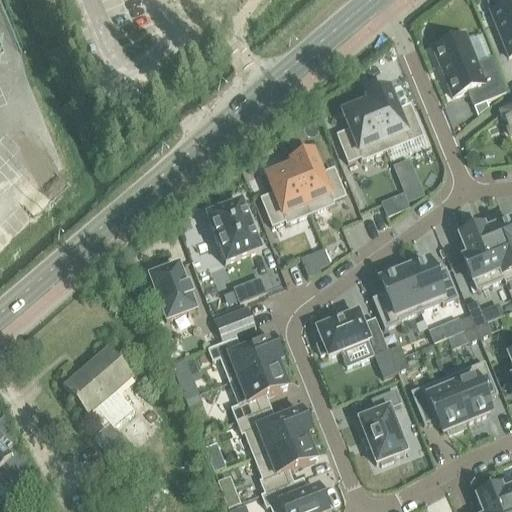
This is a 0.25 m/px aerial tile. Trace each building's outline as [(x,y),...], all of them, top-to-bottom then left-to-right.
[(511,0),(506,0),(509,7),(489,15),(508,61),(511,59),(511,0)] [(505,97),(491,63),(476,69),(464,39),(459,41),(457,38),(447,42),(448,45),(432,52),(452,102),(467,96),(473,110),(505,97)] [(422,141),(412,114),(411,114),(398,119),(388,93),(365,102),(367,106),(365,107),(385,156),(422,141)] [(385,156),(365,107),(341,117),(350,139),(337,144),(348,171),(385,156)] [(511,112),(501,117),(510,139),(511,138),(511,112)] [(345,201),(335,177),(323,183),(312,156),(289,166),(291,170),(289,171),(309,219),(333,209),(332,206),(345,201)] [(309,219),(289,171),(285,173),(284,169),(267,176),(268,179),(265,181),(274,202),(261,208),(271,232),(284,226),(285,229),(309,219)] [(259,254),(258,254),(241,208),(240,206),(238,207),(238,208),(207,220),(207,219),(205,220),(206,222),(224,267),(225,269),(227,269),(226,268),(257,256),(258,256),(260,256),(259,254)] [(511,226),(511,224),(484,236),(503,284),(502,284),(504,289),(511,285),(511,226)] [(503,284),(484,236),(482,231),(458,241),(466,261),(462,262),(475,295),(502,284),(503,284)] [(458,304),(445,273),(431,279),(426,265),(421,267),(419,264),(405,270),(406,271),(407,273),(404,274),(403,275),(420,316),(441,308),(442,310),(458,304)] [(149,281),(166,326),(194,315),(190,303),(191,302),(187,292),(186,292),(177,271),(174,272),(173,269),(161,274),(162,276),(149,281)] [(420,316),(403,275),(379,284),(385,298),(371,303),(384,334),(400,327),(399,325),(420,316)] [(265,298),(259,283),(233,294),(239,308),(265,298)] [(486,327),(476,305),(465,310),(470,321),(475,332),(486,327)] [(387,355),(374,323),(361,329),(357,317),(343,323),(342,322),(330,328),(316,334),(321,346),(315,349),(320,361),(326,359),(327,362),(367,346),(373,361),(387,355)] [(254,334),(248,320),(217,332),(222,347),(254,334)] [(475,332),(470,321),(459,325),(463,337),(475,332)] [(490,339),(486,327),(475,332),(479,343),(490,339)] [(479,343),(475,332),(463,337),(464,337),(468,348),(479,343)] [(277,368),(276,367),(281,365),(272,342),(235,357),(231,345),(207,354),(212,367),(219,364),(228,387),(277,368)] [(404,361),(399,350),(388,354),(392,366),(404,361)] [(134,416),(112,391),(128,378),(107,354),(64,391),(88,419),(90,417),(103,432),(92,442),(113,466),(131,451),(115,432),(134,416)] [(408,372),(404,361),(392,366),(397,377),(408,372)] [(483,405),(497,400),(484,367),(447,382),(466,428),(489,419),(483,405)] [(255,405),(286,392),(277,368),(228,387),(237,410),(230,413),(235,426),(259,417),(255,405)] [(466,428),(447,382),(410,397),(423,430),(437,424),(442,438),(447,436),(448,439),(463,433),(462,430),(466,428)] [(405,457),(388,412),(399,408),(394,395),(371,404),(376,417),(358,424),(375,469),(380,467),(381,470),(393,466),(392,462),(405,457)] [(200,407),(197,400),(185,405),(188,412),(200,407)] [(252,461),(305,440),(305,439),(309,437),(300,415),(264,429),(259,417),(235,426),(240,440),(243,439),(252,461)] [(30,478),(6,426),(0,431),(0,472),(1,471),(18,488),(30,478)] [(194,450),(188,438),(177,444),(183,456),(194,450)] [(315,465),(314,462),(317,461),(310,444),(307,445),(305,440),(252,461),(261,484),(258,485),(264,499),(284,491),(288,490),(283,477),(315,465)] [(224,471),(221,464),(210,468),(213,476),(224,471)] [(230,511),(239,508),(229,483),(218,487),(227,511),(230,511)] [(325,511),(318,492),(289,503),(284,491),(264,499),(260,500),(264,511),(268,511),(269,511),(268,511),(325,511)] [(507,511),(501,497),(502,497),(500,492),(476,502),(479,511),(507,511)] [(501,497),(507,511),(511,511),(511,492),(502,497),(501,497)]
